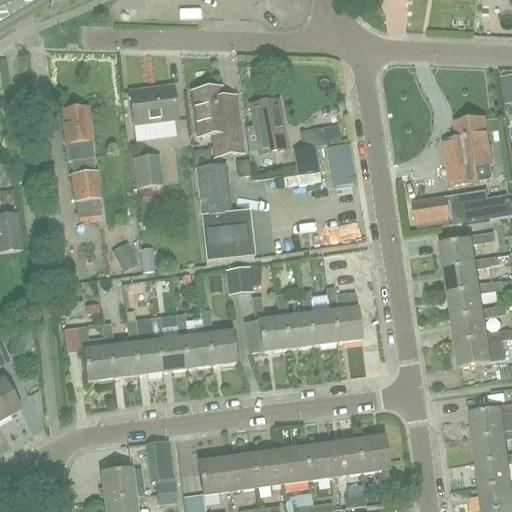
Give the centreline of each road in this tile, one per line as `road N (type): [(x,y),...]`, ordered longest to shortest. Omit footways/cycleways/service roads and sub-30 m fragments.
road 1 (residential): [(55,454),(90,436),(414,397)]
road 2 (residential): [(414,397),(359,49)]
road 3 (residential): [(359,49),(90,41)]
road 4 (residential): [(511,54),(359,49)]
